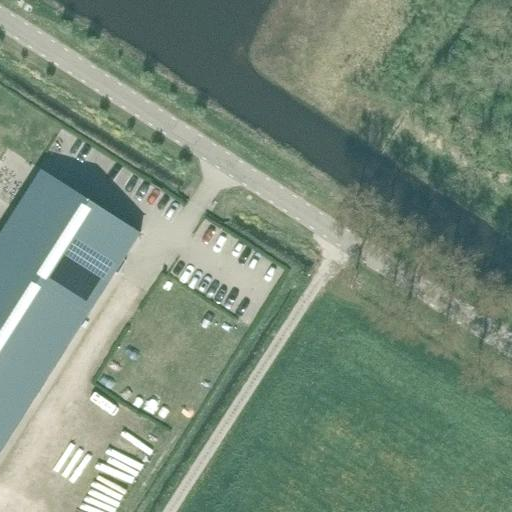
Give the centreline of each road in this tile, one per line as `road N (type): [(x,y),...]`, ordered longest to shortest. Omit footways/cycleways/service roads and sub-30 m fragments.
road 1 (unclassified): [(344,238),(0,19)]
road 2 (unclassified): [(171,511),(344,238)]
road 3 (unclassified): [(511,344),(344,238)]
road 4 (track): [(511,217),(397,139)]
